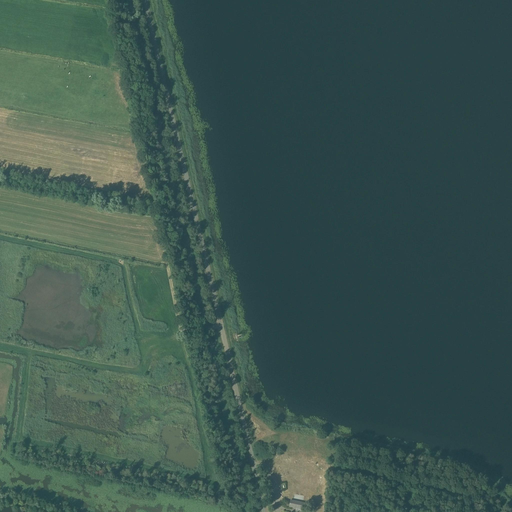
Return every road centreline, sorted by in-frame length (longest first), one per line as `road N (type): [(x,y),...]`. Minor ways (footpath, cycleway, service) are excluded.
road 1 (track): [(34,356),(130,371),(143,364),(142,339),(219,326)]
road 2 (track): [(10,239),(121,264),(142,339)]
